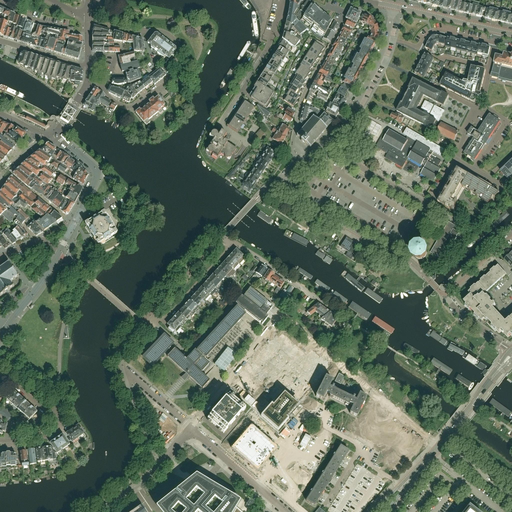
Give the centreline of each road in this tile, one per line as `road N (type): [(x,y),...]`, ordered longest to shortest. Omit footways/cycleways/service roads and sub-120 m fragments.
road 1 (residential): [(444,296),(412,262),(278,187),(300,163)]
road 2 (residential): [(89,82),(133,107),(165,80),(178,53),(162,31),(116,28),(105,12),(89,9)]
road 3 (residential): [(437,447),(279,316)]
road 4 (residential): [(350,0),(301,99),(290,147),(300,163)]
road 5 (residential): [(382,343),(235,243)]
road 6 (residential): [(191,428),(279,316)]
road 7 (residential): [(0,441),(57,428),(0,372)]
road 8 (residential): [(497,31),(495,43),(432,31),(418,48),(386,38)]
road 9 (residential): [(284,511),(191,428)]
road 10 (residential): [(428,206),(327,139)]
